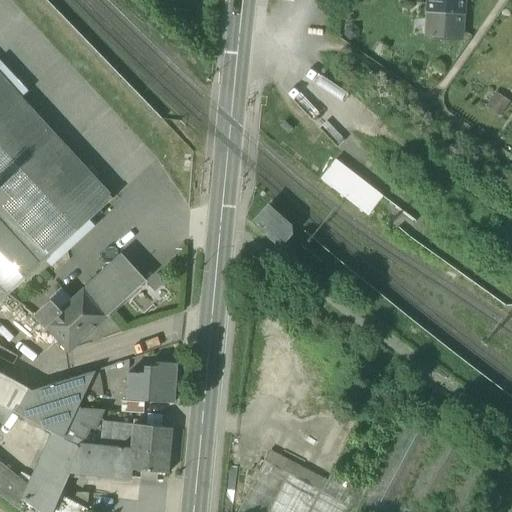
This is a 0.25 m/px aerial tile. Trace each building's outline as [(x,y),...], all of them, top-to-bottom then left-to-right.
[(428,0),(428,13),(462,16),(463,0),(428,0)] [(461,38),(462,16),(428,13),(426,35),(461,38)] [(360,30),(354,23),(346,26),(344,35),(349,41),(358,39),(360,30)] [(0,59),(0,76),(21,99),(29,91),(0,59)] [(0,215),(43,262),(45,260),(89,220),(112,199),(21,99),(0,76),(0,215)] [(280,126),(289,134),(293,129),(285,121),(280,126)] [(321,179),(368,216),(383,197),(336,160),(321,179)] [(267,234),(279,244),(289,233),(288,227),(273,213),(272,212),(265,212),(258,220),(270,231),(267,234)] [(43,262),(0,215),(0,287),(7,295),(43,262)] [(89,220),(45,260),(51,267),(95,226),(89,220)] [(47,326),(70,351),(146,281),(122,255),(73,300),(61,311),(51,301),(34,316),(45,328),(47,326)] [(157,273),(147,283),(155,292),(165,282),(157,273)] [(49,298),(51,301),(61,311),(73,300),(61,287),(49,298)] [(127,400),(175,403),(177,364),(157,363),(157,367),(146,367),(146,374),(129,373),(127,400)] [(0,404),(12,411),(47,430),(48,429),(64,437),(94,373),(93,373),(67,383),(33,396),(0,377),(0,404)] [(121,412),(145,413),(145,403),(121,401),(121,412)] [(0,426),(12,411),(0,404),(0,426)] [(64,440),(85,442),(99,410),(79,409),(64,440)] [(147,413),(147,426),(163,427),(163,414),(147,413)] [(470,453),(437,434),(404,417),(367,488),(399,506),(410,511),(481,511),(501,474),(468,456),(470,453)] [(101,444),(132,447),(135,424),(104,421),(101,444)] [(24,501),(40,511),(54,511),(61,496),(72,474),(131,479),(132,469),(169,473),(173,428),(163,427),(147,426),(135,424),(132,447),(101,444),(85,442),(64,440),(53,434),(29,487),(23,500),(24,501)] [(322,492),(328,480),(270,450),(264,461),(288,474),(321,491),(322,492)] [(390,511),(361,496),(354,508),(322,492),(321,491),(288,474),(264,461),(237,511),(390,511)] [(0,495),(19,511),(24,501),(23,500),(29,487),(0,464),(0,495)] [(361,496),(390,511),(410,511),(399,506),(367,488),(333,470),(328,480),(322,492),(354,508),(361,496)] [(87,511),(88,508),(61,496),(54,511),(40,511),(24,501),(19,511),(21,511),(87,511)]
